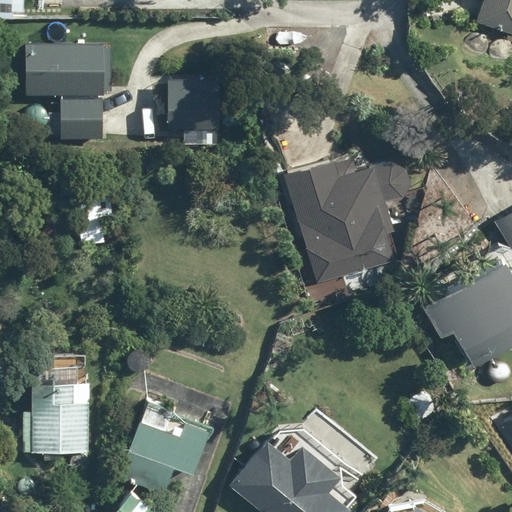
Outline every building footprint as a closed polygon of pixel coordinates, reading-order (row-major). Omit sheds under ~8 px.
[(14,0),(0,0),(0,16),(14,17),(14,0)] [(511,0),(482,0),(476,19),(511,31),(511,0)] [(101,81),(100,29),(26,31),(26,82),(101,81)] [(168,62),(167,116),(216,117),(218,63),(168,62)] [(282,169),(316,280),(393,257),(385,231),(392,229),(383,198),(402,192),(409,179),(404,164),(390,157),(356,167),(352,155),(334,161),(332,154),(282,169)] [(79,199),(81,235),(99,235),(99,212),(111,211),(110,198),(79,199)] [(511,208),(494,220),(511,249),(511,208)] [(0,212),(0,233),(11,232),(9,211),(0,212)] [(511,274),(501,256),(421,303),(439,334),(450,327),(471,363),(511,338),(511,274)] [(120,353),(119,356),(118,359),(119,362),(119,365),(120,368),(122,371),(124,373),(126,375),(129,376),(132,377),(135,378),(138,378),(141,377),(144,376),(147,374),(149,372),(151,370),(152,367),(153,364),(154,361),(154,358),(153,355),(152,352),(150,350),(148,347),(146,345),(143,344),(140,343),(137,342),(134,342),(131,343),(128,344),(126,346),(123,348),(121,350),(120,353)] [(22,449),(87,451),(88,383),(24,381),(22,449)] [(137,420),(118,475),(163,492),(173,466),(191,472),(207,429),(183,420),(178,435),(137,420)] [(228,483),(263,511),(344,511),(348,507),(326,489),(338,474),(300,443),(288,456),(264,437),(228,483)] [(110,511),(154,511),(128,491),(110,511)] [(396,511),(387,507),(384,511),(430,511),(413,502),(407,511),(396,511)]
